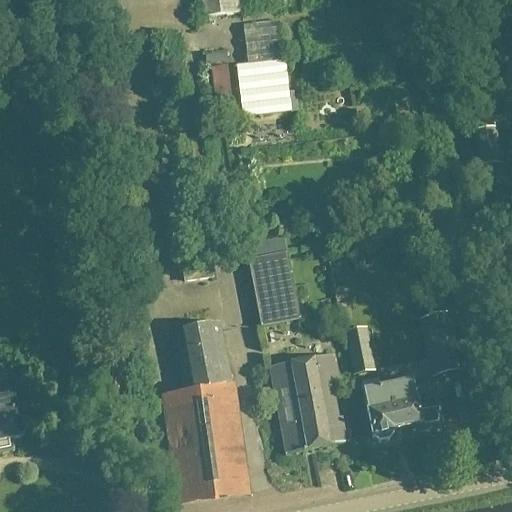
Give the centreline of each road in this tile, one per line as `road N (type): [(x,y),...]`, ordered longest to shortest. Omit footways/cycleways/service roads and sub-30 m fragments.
road 1 (residential): [(115,0),(183,511)]
road 2 (track): [(430,0),(467,242),(511,238)]
road 3 (track): [(504,476),(467,242)]
road 4 (tertiary): [(339,511),(511,475)]
